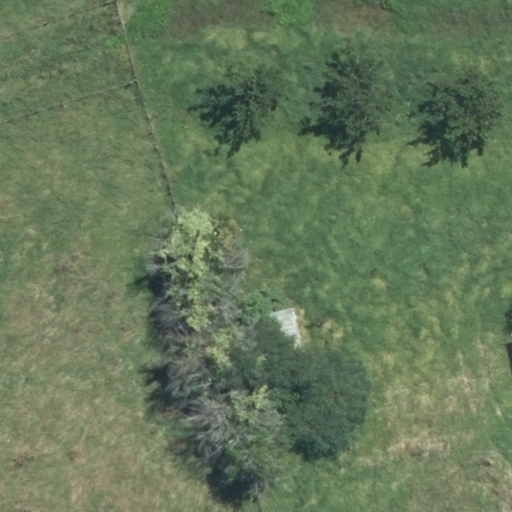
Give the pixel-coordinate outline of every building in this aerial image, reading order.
[(251,237),(329,216),(406,196),(397,160),(242,201),(251,237)] [(329,216),(251,237),(262,277),(340,256),(329,216)] [(340,256),(262,277),(271,314),(349,294),(340,256)] [(390,415),(313,440),(324,472),(400,446),(390,415)] [(402,511),(397,501),(369,511),(402,511)]
